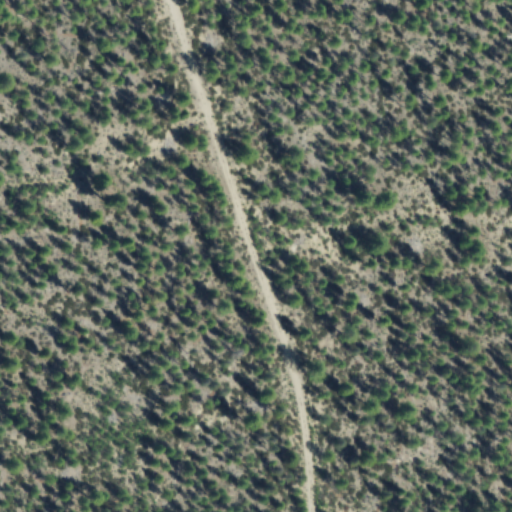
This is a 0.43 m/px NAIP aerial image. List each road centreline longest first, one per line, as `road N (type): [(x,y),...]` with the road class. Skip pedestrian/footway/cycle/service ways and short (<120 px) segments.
road 1 (track): [(171,0),(223,154),(248,282),(277,335),(303,511)]
road 2 (track): [(290,405),(237,430),(145,447),(0,438)]
road 3 (track): [(246,269),(400,217),(511,200)]
road 4 (track): [(0,184),(223,154)]
